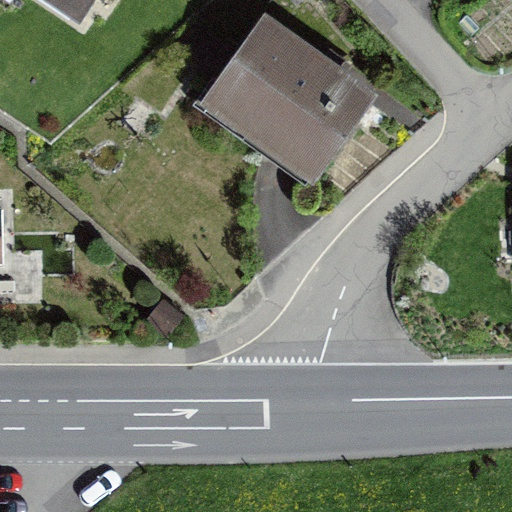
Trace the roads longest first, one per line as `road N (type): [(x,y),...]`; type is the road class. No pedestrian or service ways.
road 1 (residential): [(317,414),(337,322),(378,241),(485,133)]
road 2 (secondary): [(317,414),(0,420)]
road 3 (secondary): [(511,409),(317,414)]
road 4 (residential): [(485,133),(374,0)]
